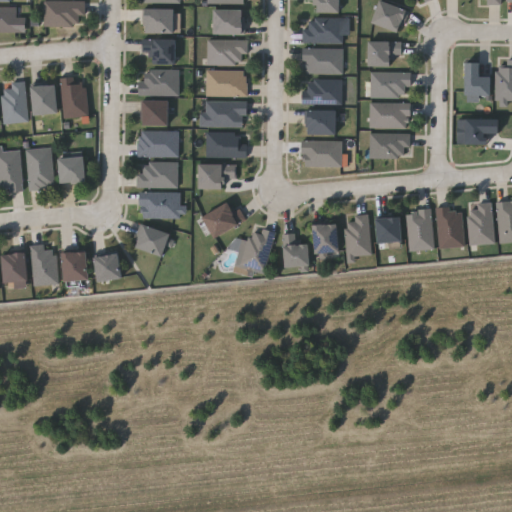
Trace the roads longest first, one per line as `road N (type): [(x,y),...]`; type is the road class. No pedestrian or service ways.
road 1 (residential): [(297,197),(511,175)]
road 2 (residential): [(107,211),(114,0)]
road 3 (residential): [(277,0),(277,185),(297,197)]
road 4 (residential): [(441,182),(442,51),(461,32)]
